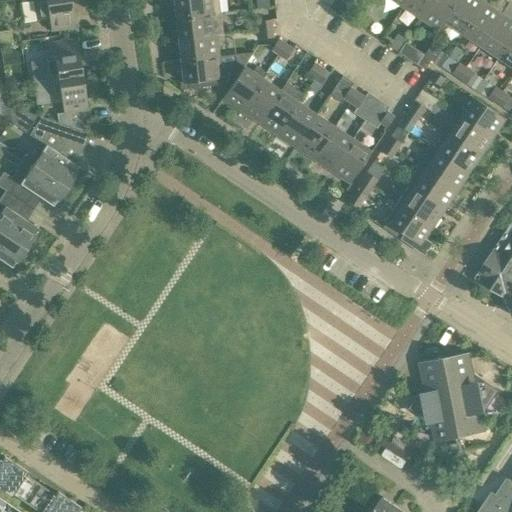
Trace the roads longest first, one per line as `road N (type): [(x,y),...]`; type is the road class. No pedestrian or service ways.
road 1 (residential): [(430,295),(174,131),(127,118)]
road 2 (residential): [(0,366),(119,189),(127,118)]
road 3 (residential): [(114,511),(0,434)]
